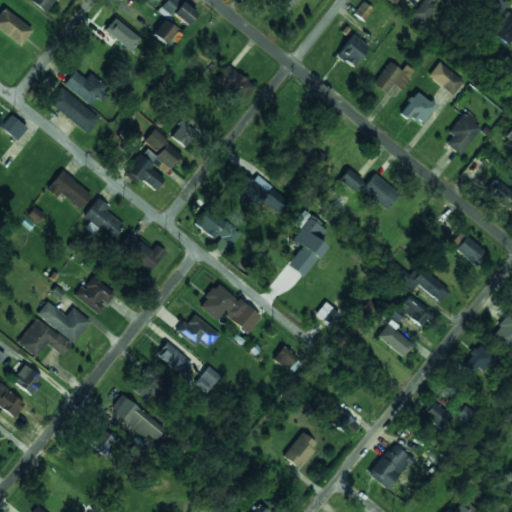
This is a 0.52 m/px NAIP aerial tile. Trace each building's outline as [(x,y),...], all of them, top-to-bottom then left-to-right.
[(54,0),(28,0),(28,1),(47,13),(54,0)] [(165,0),(157,11),(166,19),(171,13),(186,26),(196,14),(179,0),(165,0)] [(297,0),(273,0),(271,2),(283,14),(297,0)] [(423,0),(412,14),(423,23),(437,7),(436,5),(440,0),(423,0)] [(486,0),(481,7),(495,18),(506,4),(500,0),(486,0)] [(353,13),(363,21),(373,10),(364,2),(353,13)] [(32,31),(3,8),(0,11),(0,31),(19,47),(32,31)] [(511,38),(511,16),(506,12),(492,32),(508,44),(511,38)] [(139,40),(114,18),(104,30),(128,52),(139,40)] [(163,44),(175,30),(163,20),(152,34),(163,44)] [(351,68),(368,47),(352,35),(336,56),(351,68)] [(400,71),(388,62),(371,84),(385,94),(392,85),(400,91),(414,72),(405,65),(400,71)] [(428,78),(454,94),(463,79),(437,63),(428,78)] [(254,84),(225,67),(215,83),(244,100),(254,84)] [(89,74),(84,80),(74,71),(63,84),(89,107),(97,99),(101,103),(110,93),(89,74)] [(98,119),(60,88),(48,103),(85,134),(98,119)] [(435,106),(415,92),(400,111),(420,126),(435,106)] [(447,133),(451,136),(445,144),(458,155),(479,129),(471,122),(474,118),(465,111),(447,133)] [(26,128),(10,115),(0,128),(16,141),(26,128)] [(169,137),(186,149),(196,134),(190,129),(195,123),(185,116),(169,137)] [(511,124),(503,139),(511,144),(511,124)] [(143,141),(156,153),(167,141),(153,129),(143,141)] [(163,179),(151,169),(154,166),(165,175),(180,155),(166,143),(155,156),(145,148),(126,170),(153,192),(163,179)] [(326,157),(313,149),(305,162),(317,170),(326,157)] [(337,180),(352,192),(361,180),(346,169),(337,180)] [(90,196),(62,170),(45,189),(55,198),(59,193),(78,210),(90,196)] [(259,199),(278,213),(287,201),(265,184),(262,187),(256,182),(259,179),(256,176),(251,182),(241,174),(230,189),(253,207),(259,199)] [(398,194),(372,174),(360,190),(386,210),(398,194)] [(511,193),(497,183),(487,196),(511,213),(511,193)] [(82,217),(90,224),(90,223),(111,239),(122,225),(105,212),(108,207),(96,198),(82,217)] [(193,223),(213,243),(211,246),(221,254),(238,235),(207,207),(193,223)] [(325,247),(317,241),(325,230),(302,213),(293,224),(300,229),(292,239),(301,246),(286,266),(301,278),(325,247)] [(147,273),(165,253),(155,245),(150,251),(129,232),(117,246),(147,273)] [(474,266),(485,253),(460,232),(449,245),(474,266)] [(417,284),(438,303),(448,292),(419,266),(410,277),(404,272),(397,279),(411,291),(417,284)] [(104,306),(114,295),(91,276),(74,296),(96,315),(104,305),(104,306)] [(215,321),(221,314),(246,333),(259,317),(216,283),(197,307),(215,321)] [(432,313),(406,296),(398,310),(423,327),(432,313)] [(71,308),(65,317),(45,302),(35,315),(72,343),(89,322),(71,308)] [(511,316),(507,313),(488,339),(506,353),(511,345),(511,316)] [(205,349),(217,336),(193,314),(184,324),(181,321),(173,330),(193,348),(198,343),(205,349)] [(69,346),(35,318),(16,342),(34,358),(45,344),(61,356),(69,346)] [(397,326),(389,320),(376,337),(402,358),(412,345),(394,330),(397,326)] [(192,364),(165,342),(155,355),(182,376),(192,364)] [(476,369),(481,372),(493,357),(477,345),(460,367),(471,376),(476,369)] [(273,358),(291,373),(300,362),(281,347),(273,358)] [(131,390),(146,403),(164,381),(146,365),(137,375),(141,378),(131,390)] [(42,379),(23,366),(11,382),(30,395),(42,379)] [(219,376),(207,366),(193,384),(205,393),(219,376)] [(0,408),(14,417),(24,402),(0,386),(0,408)] [(109,411),(148,442),(160,427),(121,395),(109,411)] [(450,416),(431,403),(421,417),(441,430),(450,416)] [(348,436),(357,423),(341,412),(331,424),(348,436)] [(116,442),(102,430),(89,446),(103,457),(116,442)] [(283,459),(300,469),(316,443),(299,432),(283,459)] [(387,491),(411,459),(392,444),(367,475),(387,491)]
